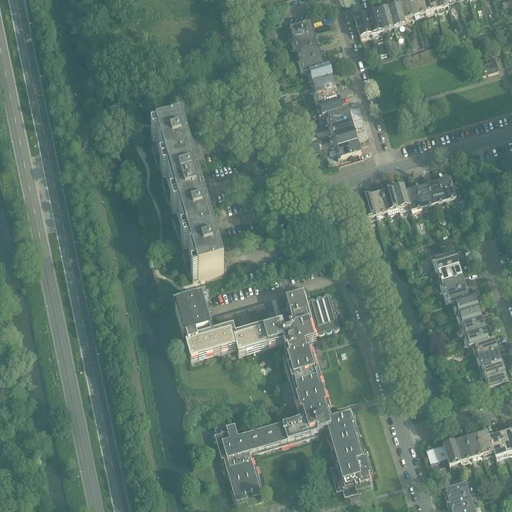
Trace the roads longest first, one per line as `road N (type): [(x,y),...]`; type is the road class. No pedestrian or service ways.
road 1 (primary): [(122,511),(14,0)]
road 2 (primary): [(0,50),(97,511)]
road 3 (residential): [(325,186),(408,441)]
road 4 (residential): [(390,168),(340,0)]
road 5 (residential): [(325,186),(295,171),(261,79)]
road 6 (residential): [(390,168),(511,134)]
